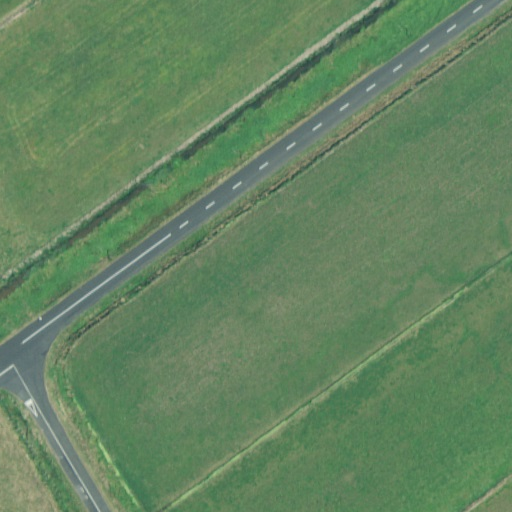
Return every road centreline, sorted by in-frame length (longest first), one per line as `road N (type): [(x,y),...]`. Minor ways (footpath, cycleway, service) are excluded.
road 1 (unclassified): [(9,355),(492,0)]
road 2 (unclassified): [(97,511),(9,355)]
